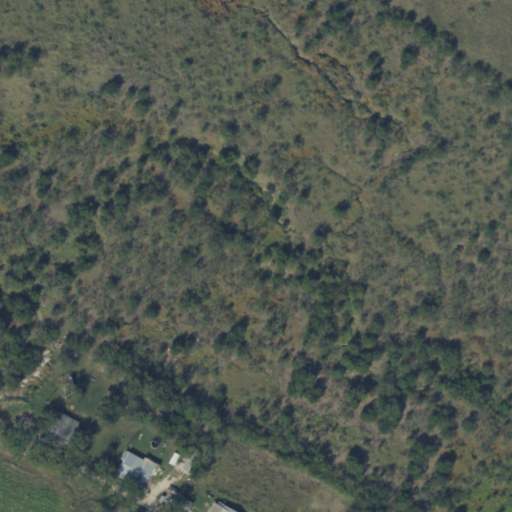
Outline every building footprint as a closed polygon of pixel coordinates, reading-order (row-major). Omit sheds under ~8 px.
[(100,362),(113,369),(109,377),(96,371),(100,362)] [(119,418),(110,412),(127,383),(138,390),(139,388),(146,392),(138,406),(132,403),(123,419),(119,418)] [(67,446),(44,434),(57,412),(79,424),(67,446)] [(198,452),(188,445),(177,463),(187,470),(198,452)] [(151,466),(146,475),(142,473),(139,477),(146,481),(143,486),(117,472),(128,452),(147,463),(146,464),(151,466)] [(193,504),(189,511),(179,511),(174,509),(180,498),(193,504)] [(232,511),(208,511),(215,501),(232,511)]
